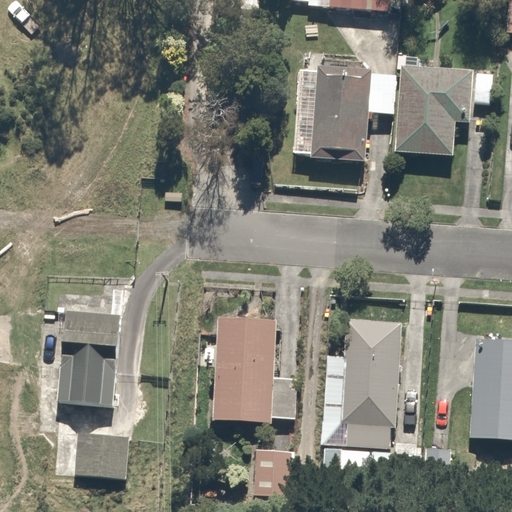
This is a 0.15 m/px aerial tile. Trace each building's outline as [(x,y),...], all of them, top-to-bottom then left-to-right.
[(385,0),(323,0),(324,8),(385,11),(385,0)] [(511,0),(504,0),(502,33),(511,33),(511,0)] [(472,128),(476,69),(402,64),(395,158),(456,163),(459,127),(472,128)] [(368,166),(376,74),(320,69),(312,161),(368,166)] [(118,408),(124,319),(67,316),(61,404),(118,408)] [(283,323),(223,321),(218,418),(300,422),(302,381),(280,380),(283,323)] [(399,431),(407,327),(352,322),(343,426),(399,431)] [(511,443),(511,343),(480,341),(471,440),(511,443)] [(124,434),(75,429),(71,476),(120,480),(124,434)] [(449,446),(420,447),(421,480),(450,479),(449,446)] [(293,451),(254,448),(250,504),(288,507),(293,451)]
